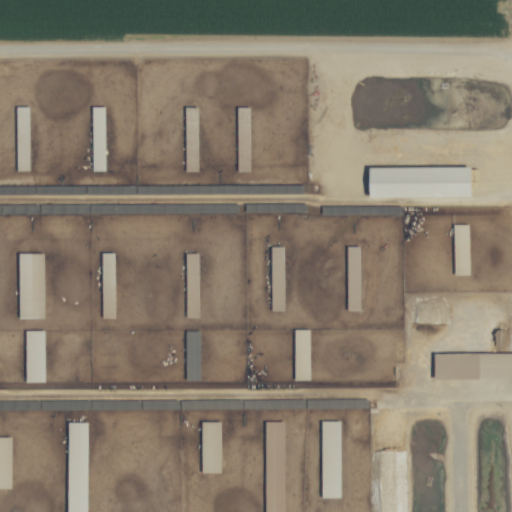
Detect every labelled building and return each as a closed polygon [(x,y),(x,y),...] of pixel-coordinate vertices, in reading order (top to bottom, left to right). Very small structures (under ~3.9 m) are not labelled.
[(19,171),(31,171),(30,106),(17,106),(19,171)] [(106,106),(93,106),(93,171),(106,171),(106,106)] [(473,167),(371,168),(372,198),(474,197),(473,167)] [(285,247),(273,246),(272,310),(285,310),(285,247)] [(349,310),(362,310),(361,246),(348,246),(349,310)] [(21,319),(46,318),(45,253),(20,254),(21,319)] [(116,318),(116,253),(103,253),(103,318),(116,318)] [(200,317),(200,253),(187,253),(188,317),(200,317)] [(46,330),(26,330),(27,382),(46,382),(46,330)] [(202,362),(201,362),(201,331),(188,331),(188,380),(202,380),(202,362)] [(511,353),(436,354),(436,380),(511,379),(511,353)] [(286,420),(267,419),(266,501),(285,501),(286,420)] [(342,419),(322,420),(323,497),(342,497),(342,419)] [(68,511),(88,511),(90,421),(70,420),(68,511)] [(203,472),(222,471),(222,420),(202,420),(203,472)] [(13,436),(0,435),(0,487),(13,488),(13,436)]
